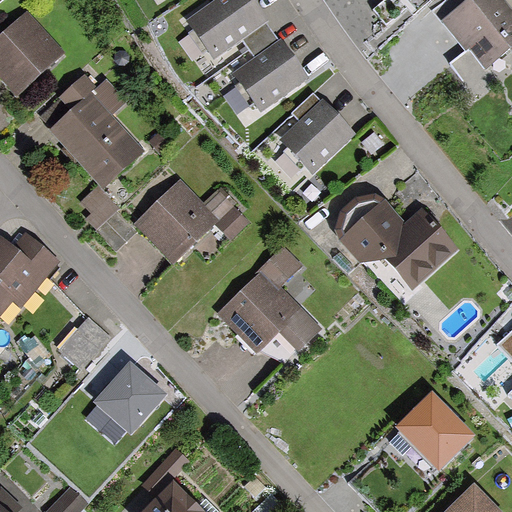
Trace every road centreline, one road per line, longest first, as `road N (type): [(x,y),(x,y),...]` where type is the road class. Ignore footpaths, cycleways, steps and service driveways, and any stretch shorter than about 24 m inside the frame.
road 1 (residential): [(317,511),(23,190)]
road 2 (residential): [(305,0),(511,257)]
